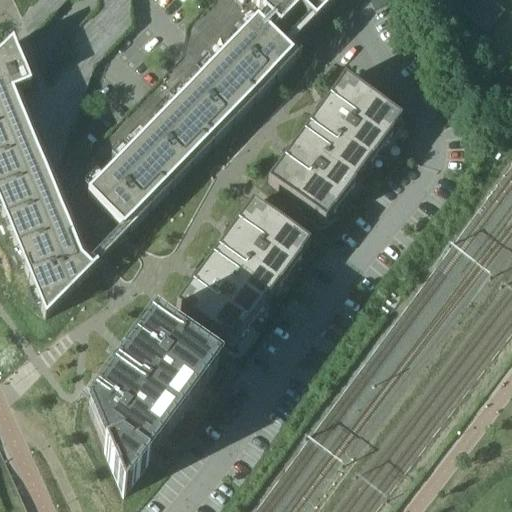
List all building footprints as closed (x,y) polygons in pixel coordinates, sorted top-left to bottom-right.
[(246,0),(278,31),(280,32),(283,29),(286,26),(289,23),(292,20),(299,12),(315,28),(335,7),(326,0),(246,0)] [(381,0),(378,0),(370,4),(374,12),(385,7),(381,0)] [(445,0),(487,34),(505,12),(490,0),(445,0)] [(94,204),(97,207),(100,210),(123,233),(291,60),(291,61),(292,59),(272,40),(269,36),(265,33),(263,31),(260,27),(257,24),(255,26),(89,197),(88,198),(91,201),(94,204)] [(0,213),(6,227),(5,227),(6,229),(17,254),(17,255),(18,257),(18,256),(29,282),(28,282),(29,284),(40,310),(41,312),(45,322),(53,314),(53,315),(55,313),(54,313),(74,293),(76,292),(75,292),(93,273),(92,272),(81,262),(77,251),(13,96),(31,89),(13,45),(12,46),(7,50),(6,51),(6,52),(0,57),(0,213)] [(344,82),(268,184),(323,226),(400,124),(344,82)] [(252,205),(176,308),(232,349),(309,247),(252,205)] [(218,370),(154,325),(89,413),(123,499),(218,370)]
